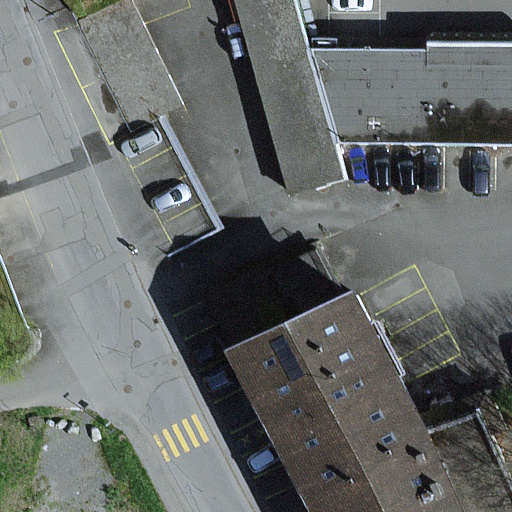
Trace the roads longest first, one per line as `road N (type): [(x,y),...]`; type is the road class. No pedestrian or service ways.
road 1 (residential): [(130,360),(0,53)]
road 2 (residential): [(218,511),(130,360)]
road 3 (residential): [(130,360),(0,386)]
